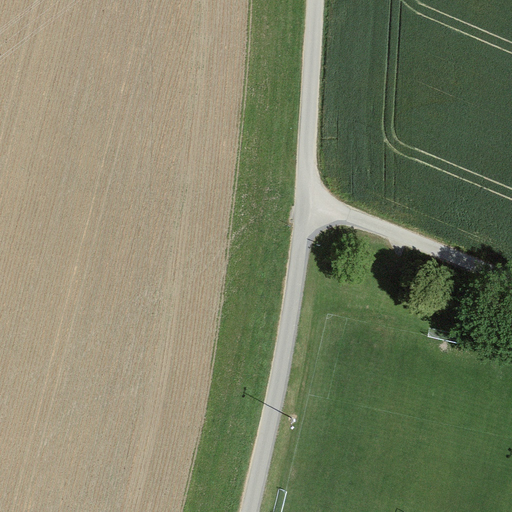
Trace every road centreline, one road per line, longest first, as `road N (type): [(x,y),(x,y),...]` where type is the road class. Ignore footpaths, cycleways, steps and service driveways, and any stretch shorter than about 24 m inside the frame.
road 1 (track): [(316,0),(305,209),(247,511)]
road 2 (unclassified): [(305,209),(370,222),(511,282)]
